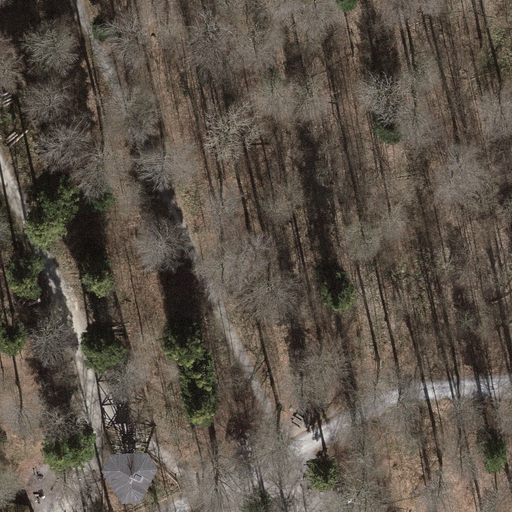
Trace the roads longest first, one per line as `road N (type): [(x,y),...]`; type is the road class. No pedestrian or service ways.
road 1 (track): [(76,0),(290,451)]
road 2 (track): [(61,511),(83,457),(84,380),(71,327),(0,167)]
road 3 (track): [(185,504),(406,387),(511,382)]
